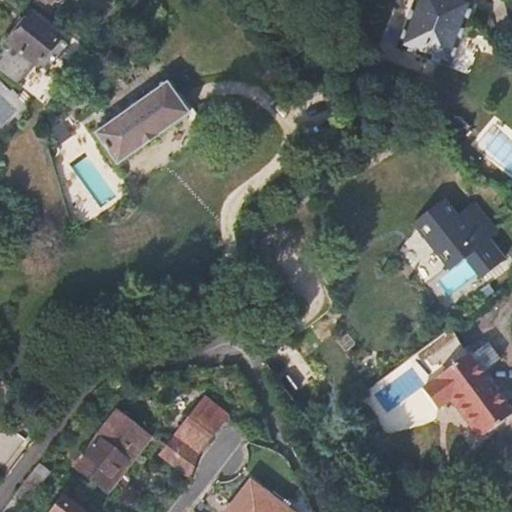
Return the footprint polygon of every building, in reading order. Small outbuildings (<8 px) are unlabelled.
[(415,0),(400,48),(454,66),(474,0),(415,0)] [(63,38),(33,14),(10,41),(13,43),(0,59),(0,66),(22,85),(38,65),(40,67),(63,38)] [(165,83),(94,134),(116,165),(188,115),(165,83)] [(465,120),(455,135),(470,146),(479,132),(465,120)] [(443,196),(415,218),(446,259),(461,246),(477,268),(497,253),(483,234),(493,225),(469,191),(451,204),(443,196)] [(330,306),(309,272),(287,286),(307,320),(330,306)] [(437,380),(423,389),(437,409),(451,398),(480,438),(511,414),(511,413),(482,373),(501,360),(489,343),(470,356),(468,354),(435,378),(437,380)] [(205,398),(175,438),(197,457),(227,418),(229,416),(205,398)] [(150,437),(119,412),(76,466),(102,486),(115,469),(121,474),(150,437)] [(197,457),(175,438),(162,455),(190,477),(197,457)] [(41,462),(16,495),(26,504),(52,471),(41,462)] [(291,511),(253,482),(229,511),(291,511)] [(82,511),(65,498),(53,511),(82,511)]
